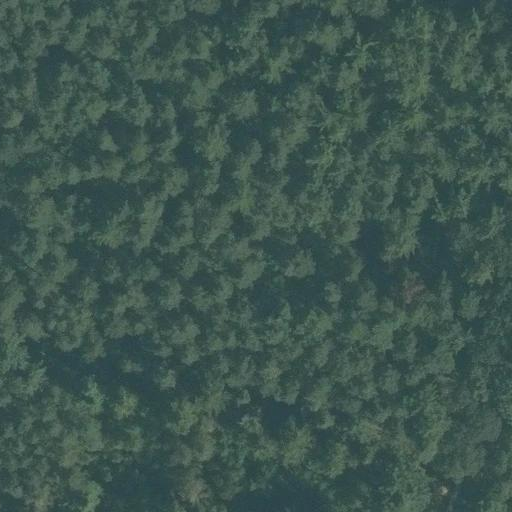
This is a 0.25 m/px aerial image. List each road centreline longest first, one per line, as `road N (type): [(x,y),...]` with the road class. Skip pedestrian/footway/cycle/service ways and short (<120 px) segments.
road 1 (track): [(0,320),(482,460)]
road 2 (track): [(511,373),(464,511)]
